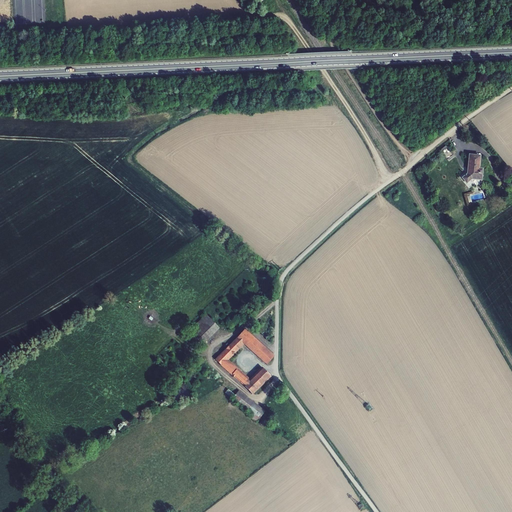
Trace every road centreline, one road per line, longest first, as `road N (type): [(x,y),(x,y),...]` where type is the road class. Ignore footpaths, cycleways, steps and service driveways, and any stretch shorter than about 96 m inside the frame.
road 1 (unclassified): [(511,88),(357,205),(289,267),(278,289),(276,373),(376,511)]
road 2 (secondary): [(0,76),(511,52)]
road 3 (track): [(287,19),(389,180)]
